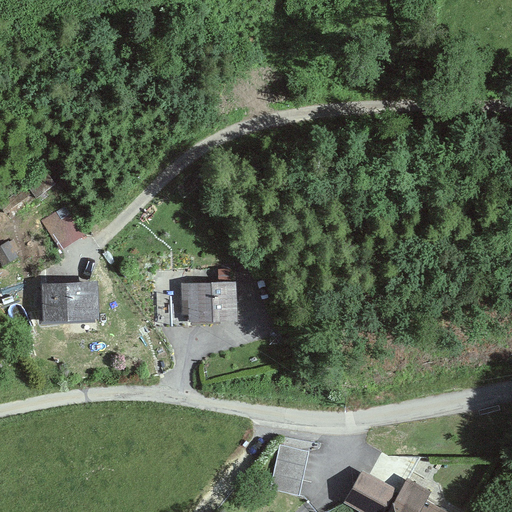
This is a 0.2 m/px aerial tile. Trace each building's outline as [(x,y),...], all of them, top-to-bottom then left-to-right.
[(71,211),(56,222),(71,242),(86,231),(71,211)] [(112,272),(55,275),(57,312),(114,309),(112,272)] [(248,276),(192,278),(194,316),(250,314),(248,276)] [(319,451),(288,445),(279,488),(310,495),(319,451)] [(422,473),(415,486),(372,465),(355,498),(382,511),(466,511),(441,500),(448,487),(422,473)]
